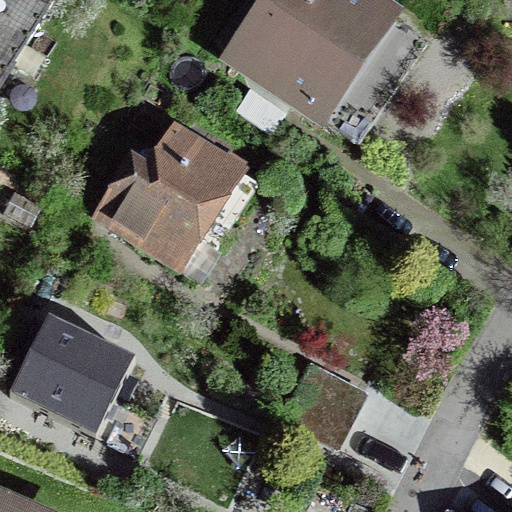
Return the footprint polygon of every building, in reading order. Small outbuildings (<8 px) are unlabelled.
[(0,0),(0,83),(55,1),(53,0),(0,0)] [(416,49),(347,0),(287,0),(247,56),(356,133),(416,49)] [(244,177),(174,131),(147,171),(135,163),(108,202),(123,212),(113,227),(181,272),(244,177)] [(132,363),(64,331),(55,350),(40,344),(17,392),(30,397),(26,404),(97,438),(132,363)] [(312,366),(296,394),(350,422),(365,394),(312,366)] [(335,450),(350,422),(296,394),(279,426),(335,450)]
